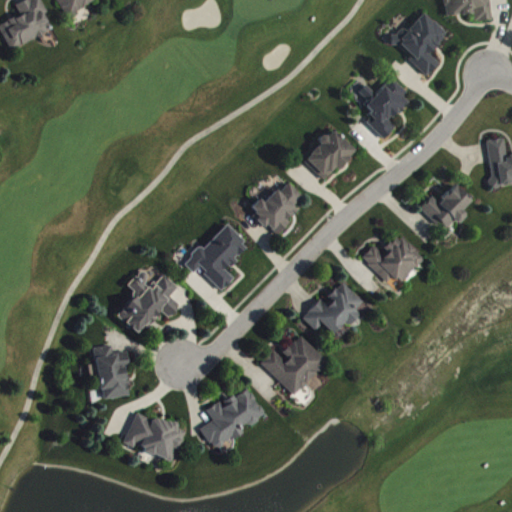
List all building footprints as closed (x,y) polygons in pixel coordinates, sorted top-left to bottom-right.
[(0,26),(12,51),(55,30),(40,0),(29,0),(17,6),(22,15),(0,25),(0,26)] [(97,0),(57,0),(69,18),(97,0)] [(493,21),(490,0),(444,0),(447,17),(475,14),(476,23),(493,21)] [(440,64),(430,54),(448,35),(426,14),(408,32),(404,28),(391,41),(428,77),(440,64)] [(385,140),(397,128),(390,122),(411,99),(391,80),(377,96),(362,81),(351,94),(373,114),(366,122),(385,140)] [(326,182),(356,151),(334,131),(328,138),(326,137),(304,162),(326,182)] [(487,142),(493,188),(511,185),(511,156),(508,157),(505,140),(487,142)] [(303,198),(290,184),(281,193),(277,190),(265,203),(261,199),(250,211),(277,237),(291,223),(289,220),(298,211),(294,207),(303,198)] [(463,212),(472,202),(455,186),(439,203),(433,197),(421,210),(446,232),(455,222),(459,225),(467,216),(463,212)] [(204,251),(200,248),(184,265),(194,274),(199,269),(223,292),(235,279),(226,272),(249,246),(227,226),(204,251)] [(376,246),(363,259),(388,284),(395,277),(402,284),(425,261),(399,235),(383,252),(376,246)] [(118,317),(141,337),(162,312),(170,319),(181,306),(171,298),(179,288),(161,273),(154,281),(142,271),(128,287),(137,295),(118,317)] [(320,301),(303,319),(317,332),(323,325),(334,335),(345,324),(347,326),(367,305),(344,284),(325,304),(320,301)] [(261,364),(295,398),(329,364),(301,336),(282,356),(276,350),(261,364)] [(102,401),(131,397),(128,377),(126,377),(124,366),(129,366),(128,353),(114,355),(113,347),(96,349),(102,401)] [(201,430),(216,451),(250,427),(266,415),(248,388),(223,405),(221,402),(207,411),(214,421),(201,430)] [(173,463),(186,433),(177,429),(177,428),(138,412),(124,445),(135,450),(136,448),(173,463)]
